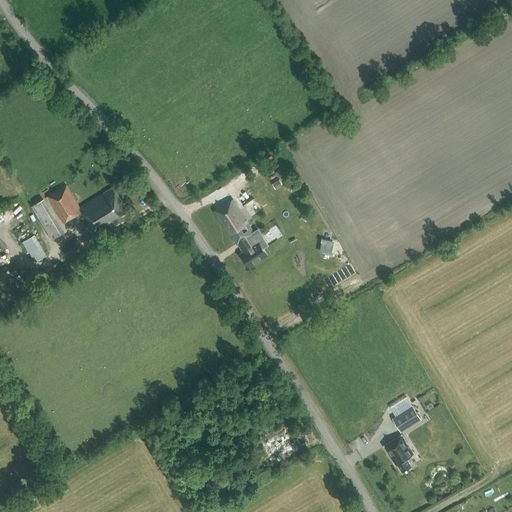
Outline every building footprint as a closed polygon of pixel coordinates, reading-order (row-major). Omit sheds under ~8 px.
[(279,179),(272,183),(275,189),(283,184),(279,179)] [(286,189),(298,211),(310,205),(299,183),(286,189)] [(114,186),(104,192),(80,207),(67,185),(48,197),(64,223),(81,212),(95,234),(120,218),(119,216),(128,211),(114,186)] [(251,217),(263,209),(252,194),(241,202),(251,217)] [(52,238),(63,231),(44,197),(32,203),(52,238)] [(233,199),(214,211),(232,240),(234,239),(237,244),(238,243),(243,251),(242,252),(250,265),(267,254),(259,243),(264,240),(265,241),(258,229),(254,232),(233,199)] [(298,227),(317,215),(312,207),(294,219),(298,227)] [(24,239),(33,261),(46,255),(36,233),(24,239)] [(327,240),(324,252),(331,254),(334,241),(327,240)] [(421,419),(415,410),(421,406),(420,403),(414,407),(412,405),(392,418),(401,431),(421,419)] [(299,425),(294,428),(285,413),(277,418),(280,421),(281,421),(286,430),(267,441),(278,460),(299,447),(298,445),(309,439),(299,425)] [(402,434),(384,445),(396,464),(397,463),(402,471),(411,466),(406,457),(413,453),(402,434)] [(233,442),(229,435),(220,440),(223,447),(233,442)] [(272,473),(264,460),(253,466),(261,479),(272,473)]
